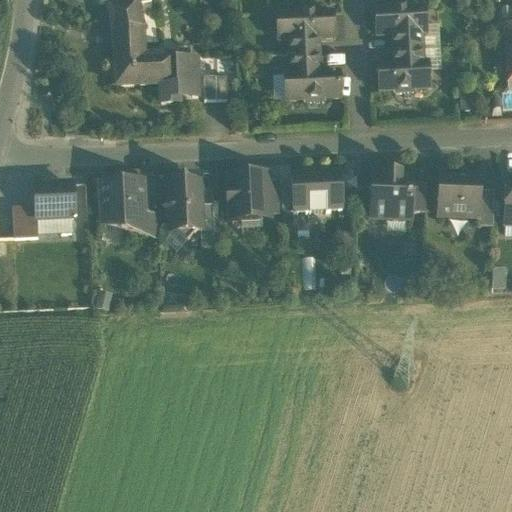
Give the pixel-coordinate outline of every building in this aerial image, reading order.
[(115,90),(160,88),(175,87),(174,61),(173,61),(142,62),(141,39),(145,35),(146,34),(147,32),(144,28),(140,29),(136,5),(137,5),(136,1),(142,0),(119,0),(121,5),(108,8),(113,35),(115,90)] [(423,67),(422,51),(421,35),(426,35),(425,28),(425,12),(409,13),(408,9),(389,10),(390,14),(374,14),(375,38),(391,37),(392,52),(393,68),(377,69),(379,93),(394,92),(394,96),(413,94),(413,91),(429,90),(428,74),(428,66),(423,67)] [(277,43),(288,42),(318,41),(334,40),(332,17),(317,17),(317,13),(298,14),(298,18),(276,19),(277,43)] [(438,27),(425,28),(426,35),(421,35),(422,51),(440,50),(438,27)] [(288,42),(289,58),(319,56),(318,41),(288,42)] [(441,73),(440,50),(422,51),(423,67),(428,66),(428,74),(441,73)] [(173,56),(173,61),(174,61),(175,87),(160,88),(160,107),(171,106),(176,101),(197,100),(196,63),(187,63),(186,55),(173,56)] [(289,58),(290,79),(320,77),(319,56),(289,58)] [(339,76),(320,77),(290,79),(284,79),(285,102),(304,101),(304,105),(323,104),(323,100),(340,100),(339,76)] [(285,102),(284,79),(271,80),(273,103),(285,102)] [(203,105),(215,104),(215,81),(215,80),(203,81),(203,105)] [(227,81),(215,81),(215,104),(227,104),(227,81)] [(475,94),(459,95),(460,113),(476,112),(475,94)] [(511,111),(511,96),(508,97),(501,97),(502,112),(511,111)] [(258,124),(257,110),(241,111),(242,125),(258,124)] [(357,188),(371,189),(372,177),(372,167),(358,166),(357,188)] [(291,192),(292,215),(293,215),(342,213),(339,174),(290,177),(291,192)] [(406,222),(410,222),(411,215),(411,187),(412,178),(400,178),(397,175),(386,175),(384,177),(372,177),(371,189),(370,221),(386,221),(406,222)] [(477,220),(479,220),(480,194),(480,180),(468,179),(468,176),(438,175),(437,218),(477,220)] [(230,206),(230,220),(267,219),(266,187),(265,178),(228,180),(229,194),(223,201),(230,206)] [(123,233),(145,238),(144,217),(142,184),(117,186),(115,182),(109,186),(98,187),(101,228),(107,230),(123,233)] [(200,208),(199,194),(196,195),(195,196),(189,190),(190,189),(190,186),(184,187),(183,182),(166,183),(168,209),(164,213),(168,216),(174,221),(168,227),(169,230),(174,235),(186,245),(196,234),(200,234),(201,234),(200,208)] [(198,186),(190,186),(190,189),(189,190),(195,196),(196,195),(199,194),(198,186)] [(266,187),(267,219),(280,218),(279,192),(279,186),(266,187)] [(411,215),(424,215),(425,187),(411,187),(411,215)] [(71,188),(35,190),(36,210),(36,222),(71,221),(72,220),(71,188)] [(280,218),(281,228),(293,228),(293,215),(292,215),(291,192),(279,192),(280,218)] [(477,229),(492,230),(493,194),(480,194),(479,220),(477,220),(477,229)] [(200,234),(200,236),(213,235),(212,207),(200,208),(201,234),(200,234)] [(213,235),(214,251),(221,251),(218,207),(212,207),(213,235)] [(36,210),(11,211),(13,242),(37,241),(37,239),(36,222),(36,210)] [(145,238),(157,241),(156,217),(144,217),(145,238)] [(72,237),(71,221),(36,222),(37,239),(72,237)] [(406,222),(386,221),(385,236),(406,236),(406,222)] [(123,233),(107,230),(103,245),(119,249),(123,233)] [(186,245),(174,235),(164,246),(176,256),(186,245)] [(214,251),(213,235),(200,236),(201,252),(214,251)] [(490,292),(504,293),(505,272),(491,271),(490,292)]
